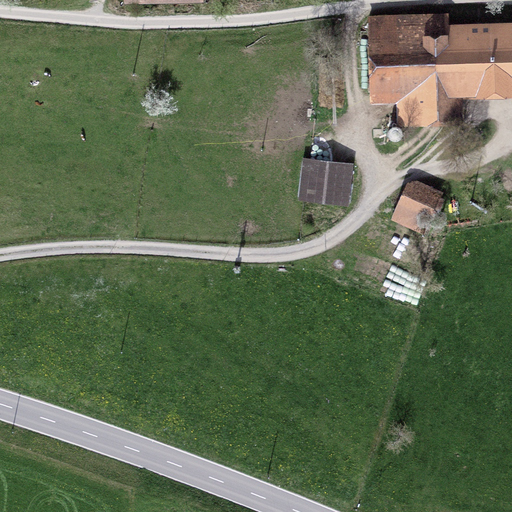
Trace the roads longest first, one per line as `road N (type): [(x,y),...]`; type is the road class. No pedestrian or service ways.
road 1 (track): [(0,11),(210,21),(413,0)]
road 2 (secondary): [(298,511),(0,404)]
